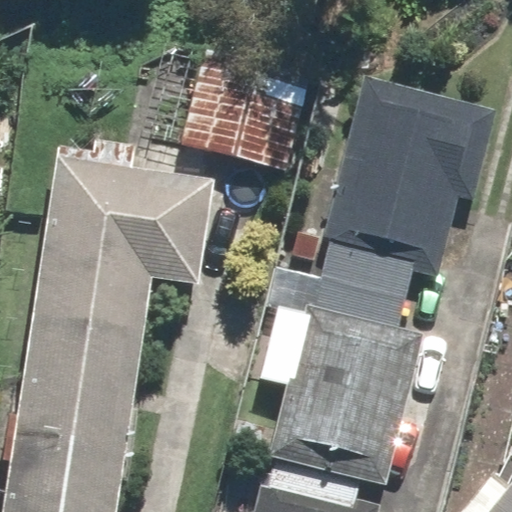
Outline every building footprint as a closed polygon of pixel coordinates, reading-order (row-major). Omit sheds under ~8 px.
[(309,96),(166,53),(149,110),(183,120),(174,152),(283,184),(309,96)] [(364,82),(328,236),(438,261),(455,185),(473,189),(491,112),(364,82)] [(43,161),(0,448),(0,511),(112,511),(146,289),(194,296),(210,189),(162,182),(162,179),(43,161)] [(299,312),(265,459),(381,485),(414,338),(299,312)] [(511,511),(511,472),(511,478),(482,511),(511,511)] [(347,511),(254,488),(248,511),(347,511)]
